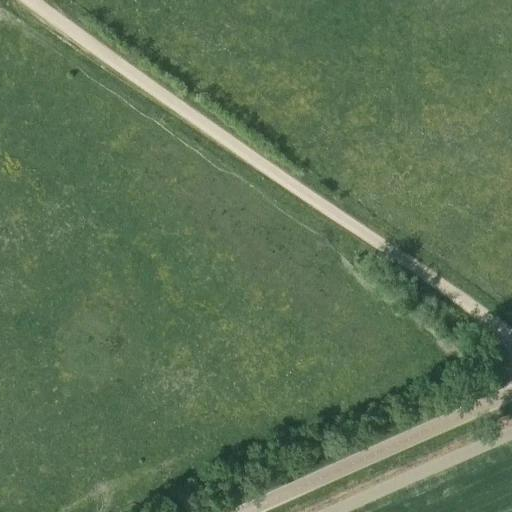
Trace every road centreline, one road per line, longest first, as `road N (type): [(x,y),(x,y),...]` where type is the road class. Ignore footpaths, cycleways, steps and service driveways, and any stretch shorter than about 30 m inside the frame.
road 1 (track): [(511,346),(31,0)]
road 2 (unclassified): [(249,511),(511,395)]
